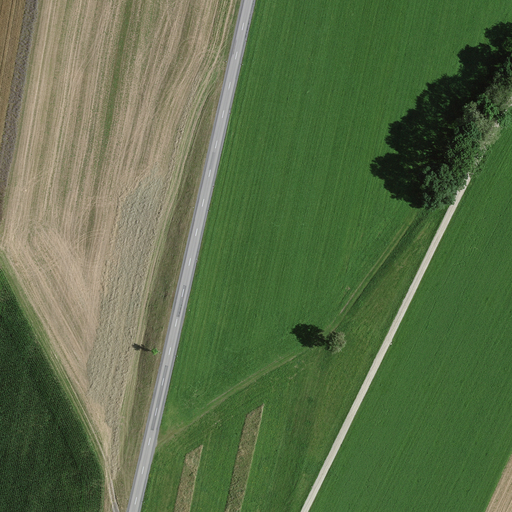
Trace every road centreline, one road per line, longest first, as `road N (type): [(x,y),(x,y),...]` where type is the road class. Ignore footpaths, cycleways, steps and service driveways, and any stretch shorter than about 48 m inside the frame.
road 1 (tertiary): [(248,0),(133,511)]
road 2 (track): [(511,97),(304,511)]
road 3 (track): [(0,258),(97,444),(114,511)]
